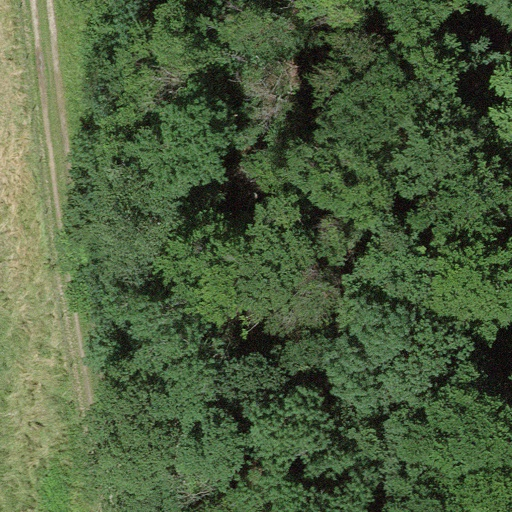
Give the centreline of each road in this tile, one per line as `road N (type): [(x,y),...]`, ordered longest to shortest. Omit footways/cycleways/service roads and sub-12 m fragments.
road 1 (track): [(72,0),(130,407),(133,511)]
road 2 (track): [(511,156),(455,0)]
